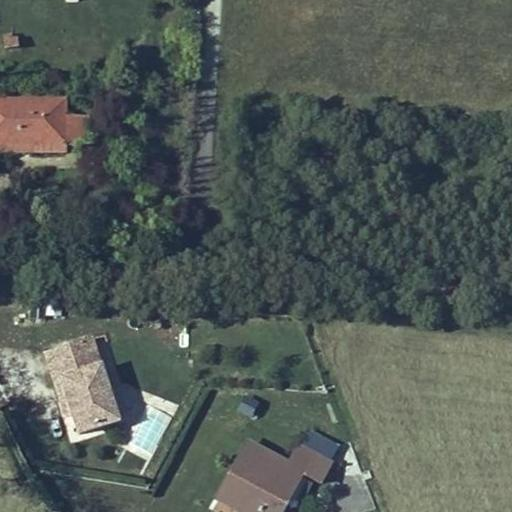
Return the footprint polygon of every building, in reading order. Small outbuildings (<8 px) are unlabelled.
[(62,102),(0,102),(0,142),(63,141),(62,102)] [(94,343),(81,347),(89,377),(103,373),(94,343)] [(81,347),(49,357),(63,405),(70,403),(74,418),(81,439),(119,427),(103,373),(89,377),(81,347)] [(251,416),(256,404),(244,398),(239,410),(251,416)] [(70,403),(63,405),(68,420),(74,418),(70,403)] [(217,502),(235,511),(241,499),(259,508),(256,511),(280,511),(301,474),(319,483),(329,466),(330,464),(299,447),(289,466),(247,444),(217,502)] [(235,511),(256,511),(259,508),(241,499),(235,511)]
